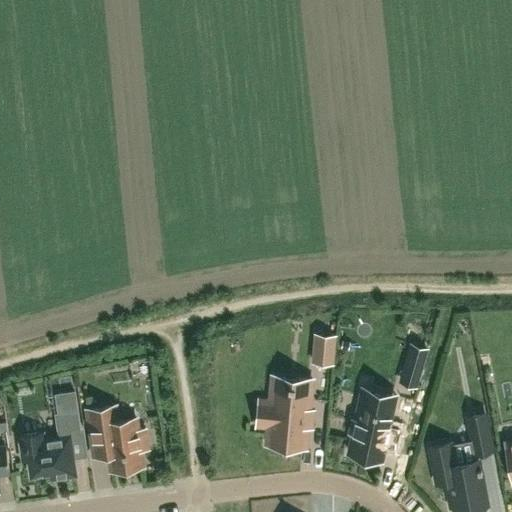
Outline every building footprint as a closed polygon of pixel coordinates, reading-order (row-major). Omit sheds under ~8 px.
[(316,333),(313,361),(332,363),(334,335),(316,333)] [(412,344),(405,365),(401,379),(416,383),(420,369),(426,348),(412,344)] [(272,383),(270,402),(259,401),(257,423),(268,424),(266,443),(306,447),(308,426),(311,427),(312,409),(309,409),(311,387),(294,385),(295,383),(289,382),(289,385),(272,383)] [(388,393),(370,389),(367,404),(359,402),(355,419),(352,418),(349,433),(352,433),(349,451),(382,458),(392,409),(385,407),(388,393)] [(136,417),(134,417),(117,420),(115,405),(87,409),(94,454),(109,452),(111,468),(143,463),(140,449),(148,448),(146,427),(138,429),(136,417)] [(55,413),(58,433),(42,436),(42,432),(20,435),(23,458),(29,457),(32,472),(50,469),(51,477),(74,473),(72,457),(71,458),(67,430),(80,429),(77,410),(55,413)] [(477,451),(491,448),(484,413),(469,416),(473,438),(475,451),(477,451)] [(480,466),(478,459),(455,464),(450,443),(450,442),(430,446),(437,481),(449,479),(451,489),(448,489),(451,505),(454,504),(455,508),(487,502),(480,470),(482,470),(481,466),(480,466)] [(0,446),(0,472),(9,472),(6,446),(0,446)]
